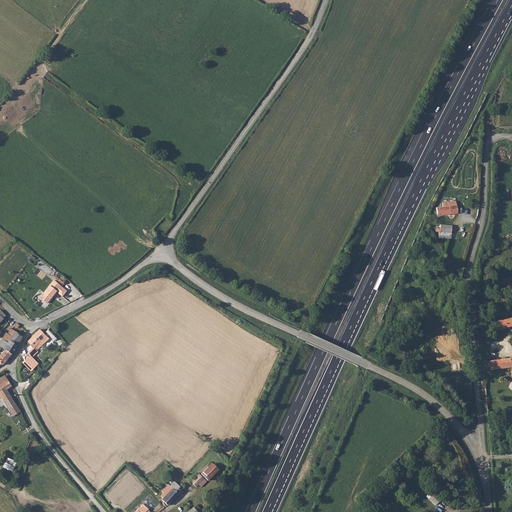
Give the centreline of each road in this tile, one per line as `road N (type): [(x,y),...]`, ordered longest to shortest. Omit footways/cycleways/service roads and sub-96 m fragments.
road 1 (motorway): [(498,0),(387,214),(252,511)]
road 2 (motorway): [(267,511),(435,150),(511,5)]
road 3 (unclassified): [(475,452),(412,388),(224,300),(161,251)]
road 4 (unclassified): [(475,452),(479,407),(467,283),(485,154),(494,140),(511,136)]
road 5 (unclassified): [(161,251),(292,64),(325,0)]
road 6 (unclassified): [(103,511),(23,404),(14,365),(31,328)]
road 7 (unclassified): [(31,328),(104,292),(161,251)]
